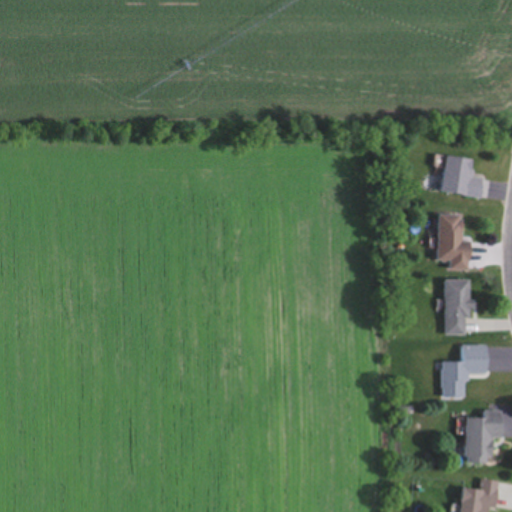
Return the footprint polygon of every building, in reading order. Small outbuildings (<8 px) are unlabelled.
[(444,192),(483,198),(486,180),(474,178),(477,160),(449,156),(444,192)] [(465,241),(465,216),(440,215),(440,261),(451,262),(451,269),(472,270),(473,241),(465,241)] [(446,280),(446,336),(467,336),(467,318),(473,318),(473,280),(446,280)] [(468,419),(467,465),(495,465),(495,439),(506,439),(506,412),(485,412),(484,419),(468,419)] [(480,490),(467,488),(461,511),(488,511),(490,509),(496,510),(501,484),(482,480),(480,490)]
